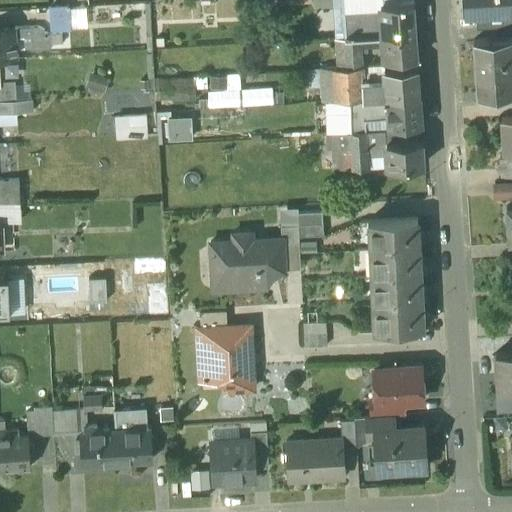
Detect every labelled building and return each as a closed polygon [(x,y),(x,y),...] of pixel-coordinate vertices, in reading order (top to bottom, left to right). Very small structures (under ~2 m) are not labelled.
[(342,0),(343,10),(381,8),(381,4),(376,4),(375,0),(342,0)] [(381,8),(343,10),(344,36),(382,34),(414,32),(412,0),(375,0),(376,4),(381,4),(381,8)] [(510,0),(467,0),(468,15),(476,14),(509,12),(509,11),(511,11),(510,0)] [(70,5),(49,6),(51,17),(71,16),(70,5)] [(509,12),(476,14),(477,27),(511,25),(511,10),(511,11),(509,11),(509,12)] [(71,16),(51,17),(51,27),(71,26),(71,16)] [(15,27),(0,27),(0,56),(17,56),(15,27)] [(414,32),(382,34),(383,59),(416,57),(414,32)] [(344,36),(334,37),(336,66),(361,64),(359,35),(344,36)] [(511,37),(472,39),(476,95),(511,92),(511,67),(511,58),(511,37)] [(336,66),(333,66),(335,99),(349,98),(363,97),(361,64),(336,66)] [(416,66),(384,68),(384,77),(379,77),(379,86),(385,86),(385,96),(418,94),(416,66)] [(243,104),(241,72),(209,74),(211,105),(243,104)] [(245,93),(267,93),(267,72),(245,72),(245,93)] [(158,99),(196,97),(195,75),(157,77),(158,99)] [(15,78),(0,79),(0,99),(16,98),(15,78)] [(418,94),(385,96),(387,124),(420,122),(418,94)] [(363,97),(349,98),(350,112),(364,111),(363,97)] [(16,98),(0,99),(0,111),(17,110),(16,98)] [(116,113),(117,136),(149,135),(148,111),(116,113)] [(364,111),(350,112),(351,131),(365,130),(364,111)] [(169,115),(170,138),(194,137),(193,114),(169,115)] [(511,115),(501,116),(503,151),(503,153),(511,152),(511,115)] [(384,129),(365,130),(366,147),(386,145),(385,141),(384,129)] [(351,131),(337,132),(337,148),(339,167),(367,166),(366,147),(365,130),(351,131)] [(421,138),(385,141),(386,145),(387,165),(423,162),(421,138)] [(337,148),(330,148),(332,168),(339,167),(337,148)] [(511,152),(503,153),(503,151),(500,152),(500,156),(496,160),(501,164),(501,168),(511,167),(511,152)] [(19,179),(0,179),(0,205),(20,206),(19,179)] [(511,181),(495,182),(495,195),(511,193),(511,181)] [(323,210),(299,211),(300,223),(324,222),(323,210)] [(417,217),(368,219),(370,248),(419,246),(417,217)] [(324,222),(300,223),(300,235),(325,234),(324,222)] [(252,230),(233,231),(234,239),(211,240),(213,273),(229,272),(230,285),(262,283),(262,278),(263,273),(267,269),(272,265),(276,264),(285,264),(284,242),(283,236),(252,238),(252,230)] [(300,241),(284,242),(285,264),(285,268),(301,267),(300,241)] [(419,246),(370,248),(371,275),(420,272),(419,246)] [(420,272),(371,275),(372,302),(421,300),(420,272)] [(107,296),(107,275),(92,275),(93,296),(107,296)] [(0,313),(10,313),(9,277),(0,277),(0,313)] [(421,300),(372,302),(374,330),(422,327),(421,300)] [(226,307),(200,308),(201,324),(227,323),(226,307)] [(329,343),(328,320),(305,321),(306,344),(329,343)] [(201,324),(198,324),(198,343),(201,343),(203,376),(229,374),(230,386),(253,385),(251,322),(227,323),(201,324)] [(511,349),(496,350),(499,403),(511,401),(511,349)] [(422,398),(420,363),(374,366),(376,398),(404,396),(404,399),(422,398)] [(103,406),(102,386),(84,387),(85,407),(103,406)] [(376,398),(369,399),(370,414),(393,412),(405,412),(404,399),(404,396),(376,398)] [(370,414),(366,414),(367,426),(393,424),(393,412),(370,414)] [(355,418),(341,419),(342,435),(343,444),(357,445),(355,418)] [(147,421),(133,421),(134,426),(116,427),(118,460),(153,458),(151,425),(147,425),(147,421)] [(116,427),(98,428),(98,423),(84,424),(84,428),(81,429),(82,437),(76,437),(77,449),(82,449),(83,462),(118,460),(116,427)] [(393,424),(367,426),(367,434),(375,433),(378,469),(405,467),(405,461),(425,460),(423,424),(393,426),(393,424)] [(30,431),(31,462),(57,461),(55,429),(30,431)] [(266,429),(250,430),(250,437),(252,437),(253,465),(268,465),(266,429)] [(28,432),(0,433),(0,466),(30,465),(28,432)] [(342,435),(286,439),(289,479),(345,475),(343,444),(342,435)] [(250,437),(211,440),(213,480),(254,478),(253,465),(252,437),(250,437)] [(193,468),(194,488),(211,487),(210,467),(193,468)]
